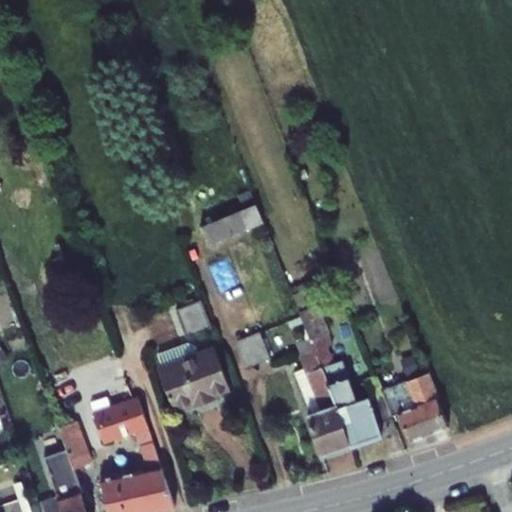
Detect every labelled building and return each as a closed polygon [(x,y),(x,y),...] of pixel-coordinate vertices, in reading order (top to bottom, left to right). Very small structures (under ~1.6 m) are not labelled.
[(256,204),(201,227),(208,245),(264,222),(256,204)] [(313,287),(293,295),(311,340),(338,405),(352,446),(365,441),(369,443),(377,440),(379,436),(383,435),(379,424),(393,419),(392,416),(383,392),(370,397),(357,401),(343,360),(334,363),(323,336),(330,333),(319,305),(320,305),(313,287)] [(186,338),(212,329),(201,300),(176,309),(186,338)] [(237,342),(247,367),(271,358),(261,333),(237,342)] [(308,415),(322,457),(352,446),(338,405),(311,340),(298,345),(307,367),(295,373),(312,414),(308,415)] [(160,369),(175,409),(195,402),(197,406),(215,399),(213,395),(230,388),(216,349),(198,355),(195,346),(189,343),(159,355),(164,368),(160,369)] [(400,413),(411,442),(449,427),(428,373),(382,391),(383,392),(392,416),(400,413)] [(364,379),(370,397),(383,392),(382,391),(376,375),(364,379)] [(101,481),(108,511),(156,511),(176,507),(140,400),(126,404),(122,392),(92,403),(105,443),(136,433),(140,445),(132,448),(140,472),(101,481)] [(73,462),(75,469),(91,463),(75,421),(60,427),(73,462)] [(39,502),(41,511),(89,511),(75,469),(73,462),(63,465),(59,452),(45,457),(58,496),(39,502)] [(14,485),(19,500),(27,497),(22,483),(14,485)] [(31,511),(27,497),(19,500),(23,511),(31,511)]
